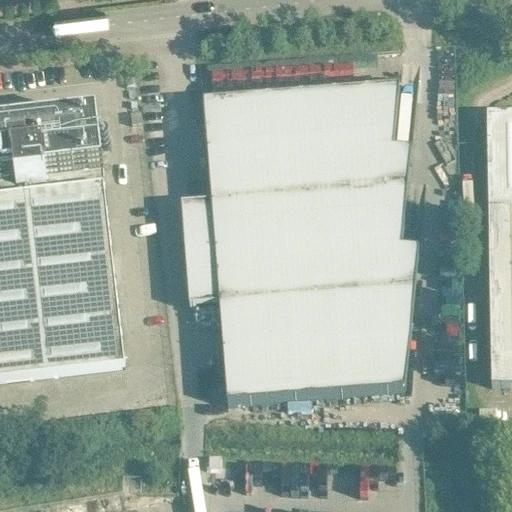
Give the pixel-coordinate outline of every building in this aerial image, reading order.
[(204,108),(212,207),(182,210),(190,312),(220,310),(228,410),(406,396),(420,256),(402,254),(412,156),(394,154),(400,92),(204,108)] [(132,127),(142,126),(141,116),(131,117),(132,127)] [(511,116),(487,117),(491,391),(511,390),(511,116)] [(0,385),(125,371),(104,191),(105,190),(97,121),(0,132),(0,385)] [(446,377),(471,378),(473,313),(455,312),(454,355),(447,354),(446,377)] [(445,419),(474,419),(474,407),(445,408),(445,419)]
